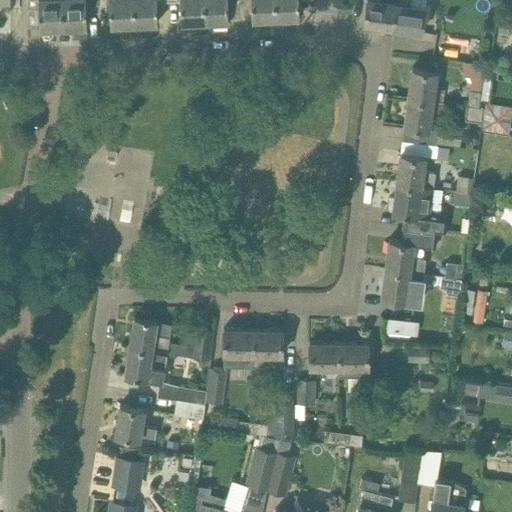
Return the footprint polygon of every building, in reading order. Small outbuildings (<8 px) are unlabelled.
[(26,0),(26,7),(38,7),(40,29),(63,28),(61,0),(26,0)] [(86,4),(98,4),(97,0),(61,0),(63,28),(87,26),(86,4)] [(110,25),(134,24),(133,0),(97,0),(98,4),(109,3),(110,25)] [(133,0),(134,24),(157,23),(157,2),(169,1),(168,0),(133,0)] [(168,0),(169,1),(180,0),(181,23),(205,21),(203,0),(168,0)] [(203,0),(205,21),(228,20),(227,0),(203,0)] [(276,18),(274,0),(250,0),(252,19),(276,18)] [(274,0),(276,18),(299,17),(298,0),(274,0)] [(366,0),(363,22),(392,26),(396,2),(396,0),(366,0)] [(425,7),(396,2),(392,26),(421,31),(425,7)] [(463,75),(471,76),(468,104),(482,106),(486,76),(484,76),(485,63),(464,61),(463,75)] [(444,88),(434,87),(437,70),(412,67),(408,96),(443,101),(444,88)] [(404,125),(429,129),(430,115),(444,117),(446,102),(443,101),(408,96),(404,125)] [(485,102),(482,127),(507,131),(509,118),(498,104),(485,102)] [(482,106),(468,104),(466,119),(480,120),(482,106)] [(460,144),(462,127),(438,125),(437,141),(460,144)] [(397,181),(434,187),(435,171),(423,170),(425,156),(400,153),(397,181)] [(467,192),(469,176),(458,175),(456,190),(467,192)] [(434,187),(397,181),(395,196),(392,195),(389,197),(388,207),(390,209),(393,210),(393,211),(405,213),(403,226),(438,230),(438,231),(446,232),(448,214),(431,212),(434,187)] [(455,190),(453,205),(468,206),(470,192),(467,192),(456,190),(455,190)] [(389,238),(385,267),(424,272),(426,258),(411,256),(413,245),(435,247),(437,230),(403,226),(401,240),(389,238)] [(446,261),(445,275),(456,277),(461,277),(462,262),(446,261)] [(385,267),(381,297),(406,300),(406,299),(420,301),(424,272),(385,267)] [(482,272),(480,284),(488,285),(490,273),(482,272)] [(457,278),(455,278),(456,277),(445,275),(441,275),(440,287),(443,288),(447,294),(459,295),(461,278),(457,278)] [(488,289),(478,288),(474,320),(483,321),(488,289)] [(511,324),(511,310),(506,310),(503,323),(511,324)] [(135,315),(130,345),(167,351),(169,340),(170,335),(172,322),(156,319),(157,319),(135,315)] [(387,316),(385,330),(410,333),(416,334),(417,320),(387,316)] [(195,345),(194,356),(207,358),(212,330),(198,328),(195,345)] [(252,365),(253,328),(224,328),(223,352),(223,365),(252,365)] [(252,365),(269,365),(269,353),(282,353),(282,329),(253,328),(252,365)] [(339,366),(339,341),(309,341),(309,366),(339,366)] [(339,375),(368,375),(368,341),(339,341),(339,366),(339,375)] [(163,381),(165,366),(167,351),(130,345),(125,375),(147,378),(163,381)] [(429,362),(429,346),(409,345),(408,361),(429,362)] [(225,369),(209,366),(206,389),(205,400),(222,401),(225,369)] [(304,403),(315,403),(315,378),(298,378),(298,403),(295,403),(295,419),(304,419),(304,403)] [(421,380),(421,390),(434,390),(434,380),(421,380)] [(481,382),(478,396),(511,401),(511,385),(497,384),(481,382)] [(205,404),(205,400),(206,389),(179,384),(177,399),(205,404)] [(277,387),(276,419),(268,418),(268,423),(253,421),(252,432),(267,434),(274,434),(274,436),(291,436),(292,387),(277,387)] [(175,413),(203,418),(205,404),(177,399),(175,413)] [(145,409),(139,408),(120,404),(115,434),(140,438),(140,437),(156,440),(158,426),(143,424),(145,409)] [(238,420),(237,431),(252,432),(253,421),(238,420)] [(325,430),(324,441),(342,443),(344,432),(325,430)] [(247,485),(267,490),(280,438),(267,435),(267,434),(252,432),(237,431),(242,432),(239,441),(257,446),(247,485)] [(344,432),(342,443),(352,444),(361,445),(362,435),(344,432)] [(297,457),(288,454),(291,440),(281,437),(280,438),(267,490),(287,495),(297,457)] [(112,481),(111,483),(137,487),(142,460),(136,459),(137,447),(120,446),(119,457),(115,456),(115,457),(117,458),(113,481),(112,481)] [(401,480),(418,482),(423,448),(407,447),(401,480)] [(461,511),(462,507),(465,486),(450,480),(436,478),(440,449),(423,448),(418,482),(417,484),(433,486),(432,499),(431,498),(429,511),(461,511)] [(511,472),(511,451),(483,450),(482,471),(511,472)] [(358,508),(356,511),(388,511),(389,511),(393,496),(377,492),(370,491),(373,480),(362,478),(360,489),(363,489),(359,504),(358,508)] [(188,511),(238,511),(223,507),(226,497),(210,492),(211,486),(193,484),(188,511)] [(326,511),(327,511),(311,507),(313,500),(297,496),(293,511),(288,511),(276,509),(274,511),(326,511)] [(131,511),(133,504),(113,501),(111,511),(131,511)]
